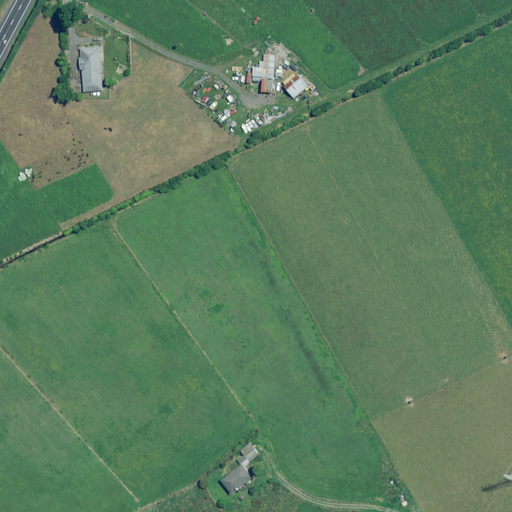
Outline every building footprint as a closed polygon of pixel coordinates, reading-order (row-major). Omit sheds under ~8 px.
[(104,91),(100,47),(82,49),(83,59),(80,59),(81,70),(83,70),(86,93),(104,91)] [(276,56),(265,55),(265,62),(261,62),(261,68),(255,68),(255,77),(260,78),(260,84),(275,84),(276,56)] [(248,70),(246,64),(236,67),(239,74),(248,70)] [(309,88),(299,76),(286,87),(295,99),(309,88)] [(260,455),(252,444),(242,451),(246,456),(240,461),(243,465),(249,460),(250,462),(260,455)] [(254,478),(244,465),(223,481),(234,495),(254,478)]
